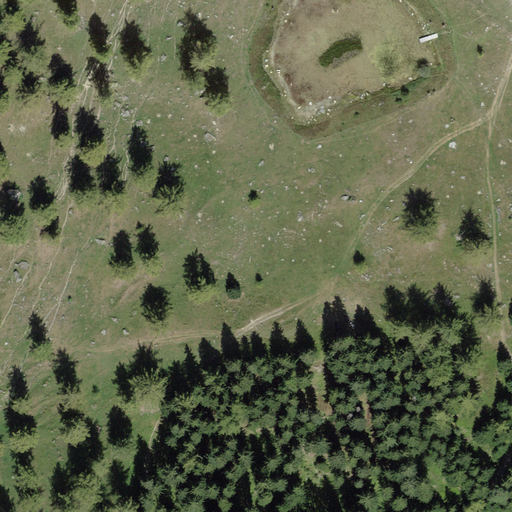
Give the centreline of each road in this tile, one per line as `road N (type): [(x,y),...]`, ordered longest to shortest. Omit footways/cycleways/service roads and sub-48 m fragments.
road 1 (track): [(237,333),(309,301),(346,257),(379,197),(434,145),(488,119)]
road 2 (track): [(511,359),(502,333),(485,169),(488,119)]
road 3 (track): [(141,511),(159,419),(237,333)]
